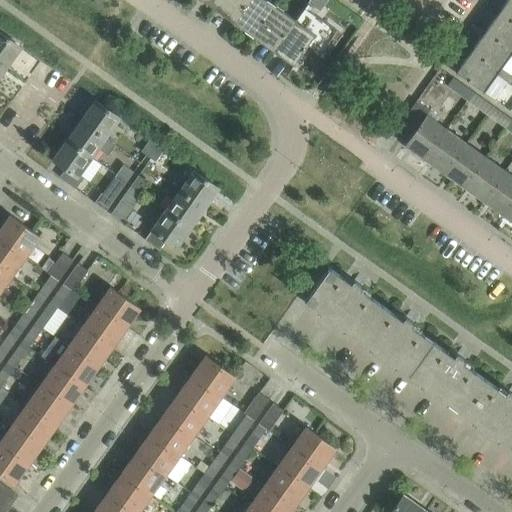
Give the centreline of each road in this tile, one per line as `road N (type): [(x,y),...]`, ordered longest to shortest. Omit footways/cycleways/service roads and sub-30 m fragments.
road 1 (residential): [(267,192),(293,145),(289,114),(253,78),(138,0)]
road 2 (residential): [(192,298),(42,511)]
road 3 (residential): [(192,298),(0,159)]
road 4 (residential): [(511,258),(370,161)]
road 5 (residential): [(393,439),(278,359)]
road 6 (residential): [(267,192),(192,298)]
road 7 (residential): [(493,511),(393,439)]
